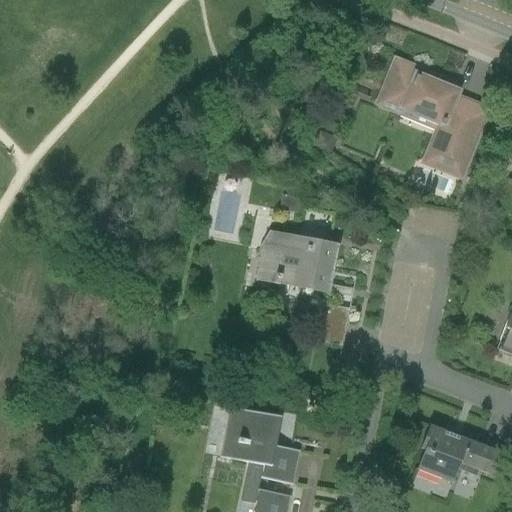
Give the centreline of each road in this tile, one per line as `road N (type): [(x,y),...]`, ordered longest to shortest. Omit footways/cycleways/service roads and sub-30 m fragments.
road 1 (residential): [(361,511),(396,352)]
road 2 (residential): [(511,401),(396,352)]
